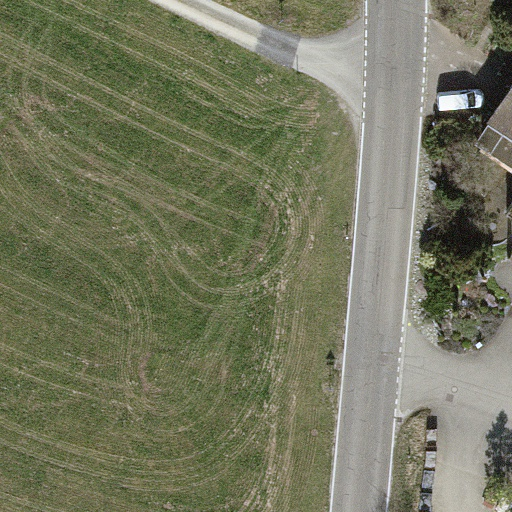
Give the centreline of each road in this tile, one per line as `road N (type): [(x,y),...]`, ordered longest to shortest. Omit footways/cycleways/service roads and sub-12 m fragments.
road 1 (tertiary): [(362,511),(395,98),(392,0)]
road 2 (track): [(395,98),(177,0)]
road 3 (track): [(374,376),(462,376),(511,403)]
